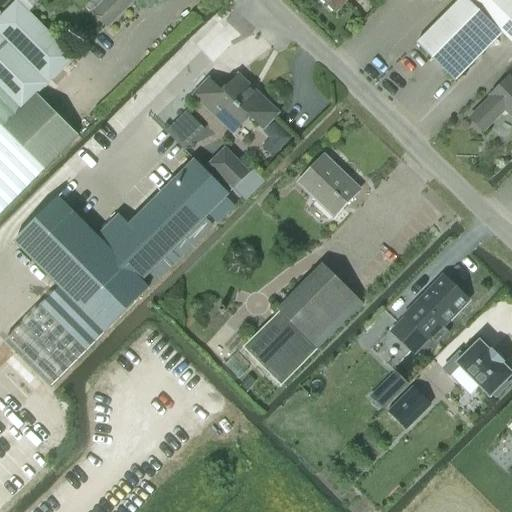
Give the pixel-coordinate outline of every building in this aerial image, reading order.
[(106,27),(133,0),(132,0),(107,0),(93,14),(106,27)] [(323,0),(336,13),(348,0),(323,0)] [(454,82),(502,34),(511,43),(511,0),(467,0),(467,1),(466,0),(460,0),(416,44),(454,82)] [(0,214),(3,211),(77,136),(37,96),(75,59),(16,1),(0,16),(0,214)] [(206,84),(193,98),(197,101),(231,132),(246,115),(263,131),(273,120),(279,114),(237,76),(222,93),(208,80),(206,84)] [(511,82),(508,78),(490,96),(492,97),(470,119),(482,132),(505,110),(511,117),(511,82)] [(165,132),(183,150),(204,130),(186,111),(165,132)] [(209,165),(233,191),(249,175),(225,149),(209,165)] [(335,219),(360,192),(324,158),(299,184),(335,219)] [(140,282),(230,194),(195,161),(128,227),(135,234),(114,255),(58,199),(14,243),(59,288),(4,343),(49,389),(104,334),(147,290),(140,282)] [(317,350),(362,304),(321,264),(277,309),(279,311),(242,348),(280,386),(317,350)] [(404,317),(390,331),(414,355),(428,341),(435,347),(449,333),(443,327),(468,301),(443,276),(403,317),(404,317)] [(459,353),(442,370),(449,376),(469,395),(478,386),(489,398),(493,395),(495,397),(508,385),(505,383),(511,375),(502,365),(503,363),(491,351),(489,352),(479,342),(463,358),(459,353)] [(395,373),(387,382),(397,392),(406,384),(395,373)] [(412,389),(389,412),(406,429),(429,406),(412,389)]
